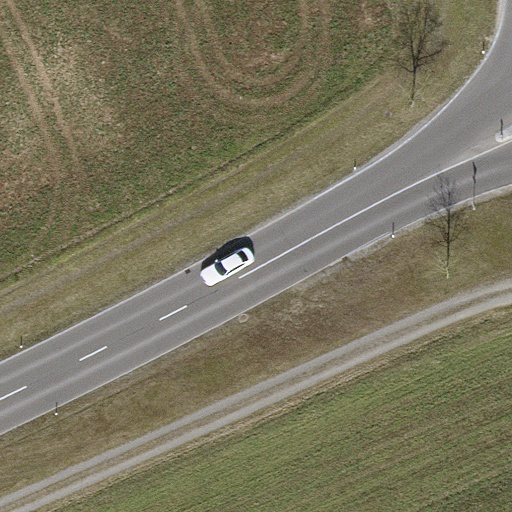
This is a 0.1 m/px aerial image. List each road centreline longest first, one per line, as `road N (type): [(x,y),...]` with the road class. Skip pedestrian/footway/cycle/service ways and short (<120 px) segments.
road 1 (tertiary): [(511,127),(249,276),(0,401)]
road 2 (track): [(2,511),(511,295)]
road 3 (track): [(0,306),(163,225),(356,112),(417,57),(436,0)]
